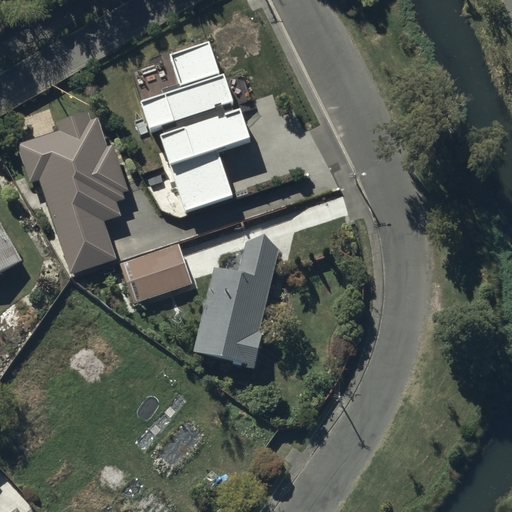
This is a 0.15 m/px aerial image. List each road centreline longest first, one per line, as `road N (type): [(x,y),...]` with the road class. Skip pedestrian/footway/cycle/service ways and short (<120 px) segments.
road 1 (residential): [(307,511),(388,376),(407,278),(402,220),(381,160),(300,0)]
road 2 (residential): [(169,0),(0,95)]
